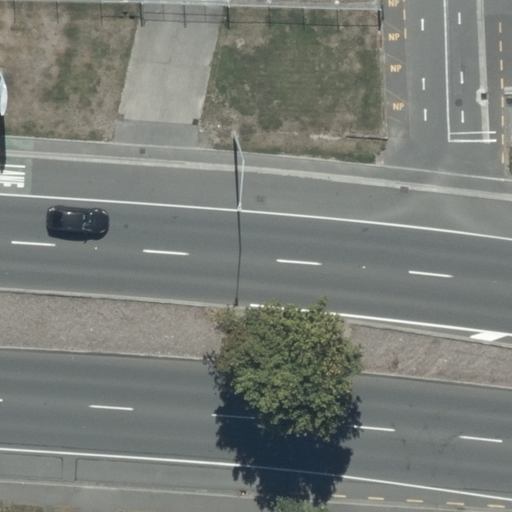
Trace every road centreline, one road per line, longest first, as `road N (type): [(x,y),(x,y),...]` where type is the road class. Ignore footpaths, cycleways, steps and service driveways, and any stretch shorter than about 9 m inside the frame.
road 1 (primary): [(0,241),(511,287)]
road 2 (primary): [(511,443),(0,403)]
